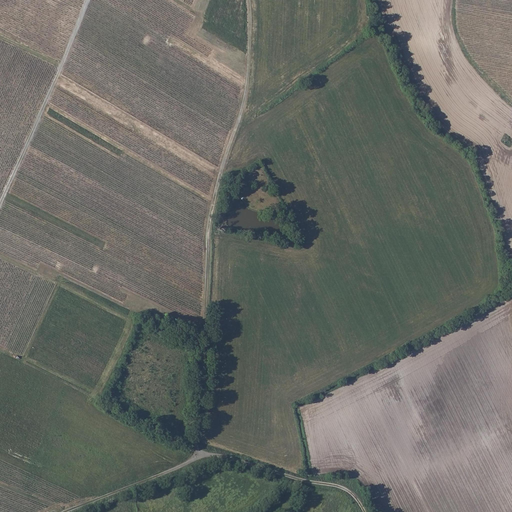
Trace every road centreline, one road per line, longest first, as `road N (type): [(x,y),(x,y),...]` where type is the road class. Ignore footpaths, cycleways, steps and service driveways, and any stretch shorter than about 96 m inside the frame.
road 1 (track): [(204,453),(196,441),(208,226),(246,83),(248,0)]
road 2 (track): [(85,0),(0,205)]
road 3 (track): [(204,453),(340,486),(363,511)]
road 4 (track): [(62,511),(204,453)]
